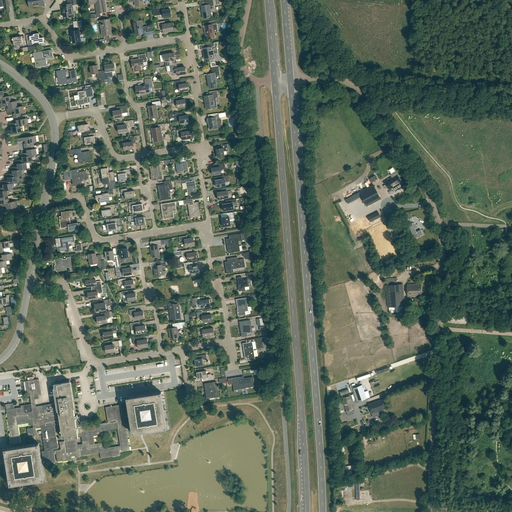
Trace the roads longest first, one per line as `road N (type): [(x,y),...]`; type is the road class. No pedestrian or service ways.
road 1 (unclassified): [(428,511),(439,225),(416,174),(354,86)]
road 2 (primary): [(322,511),(290,80)]
road 3 (primary): [(274,81),(306,511)]
road 4 (residential): [(162,353),(92,360),(65,285),(28,285)]
road 5 (track): [(371,82),(511,91)]
road 6 (residential): [(121,48),(72,56),(41,19),(0,26)]
road 7 (residential): [(202,224),(229,342)]
road 8 (residential): [(162,353),(136,235)]
road 9 (residential): [(44,197),(83,200),(97,238),(136,235)]
